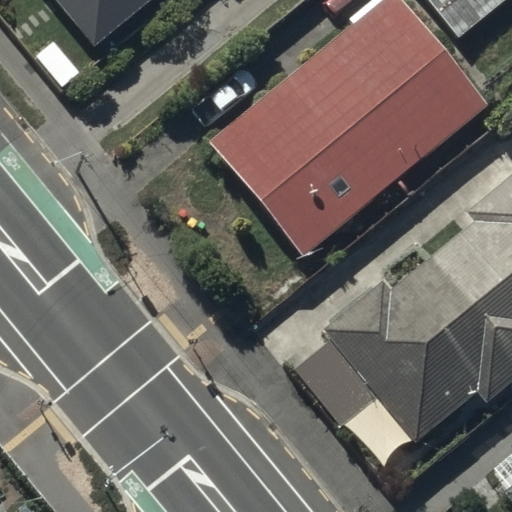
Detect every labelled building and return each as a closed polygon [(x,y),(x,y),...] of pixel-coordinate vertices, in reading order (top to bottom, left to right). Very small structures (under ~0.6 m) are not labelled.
[(36,0),(88,62),(164,0),(36,0)] [(350,36),(206,151),(300,267),(485,116),(390,3),(386,7),(380,0),(345,29),(350,36)] [(415,0),(454,46),(509,0),(415,0)] [(336,436),(355,421),(386,458),(402,445),(409,454),(473,404),(482,415),(511,391),(511,183),(461,223),(470,234),(385,301),(379,293),(318,342),(325,350),(290,379),(336,436)] [(511,511),(511,454),(507,458),(511,464),(511,494),(500,505),(506,511),(511,511)]
